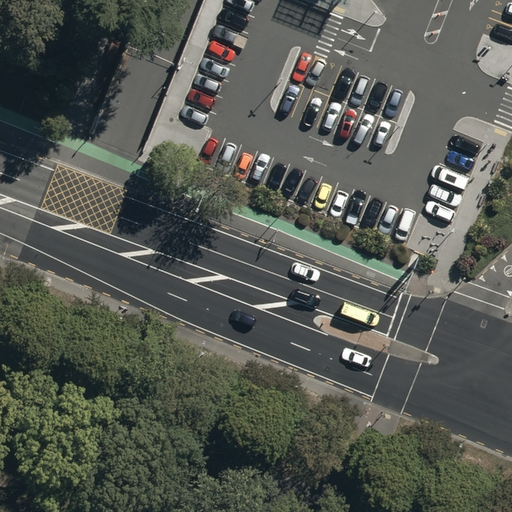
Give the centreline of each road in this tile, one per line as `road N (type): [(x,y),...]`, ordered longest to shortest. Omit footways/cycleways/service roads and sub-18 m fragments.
road 1 (secondary): [(0,196),(191,243),(487,346)]
road 2 (secondary): [(463,411),(169,293),(0,209)]
